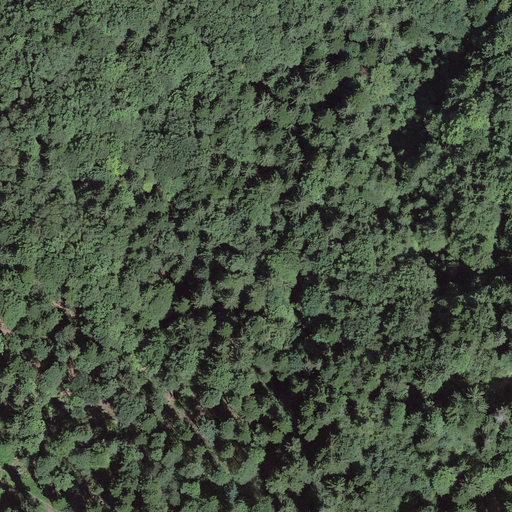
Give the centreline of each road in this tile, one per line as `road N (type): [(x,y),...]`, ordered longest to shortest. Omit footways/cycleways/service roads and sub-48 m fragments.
road 1 (track): [(0,377),(89,444),(237,420),(401,465),(459,511)]
road 2 (track): [(0,273),(56,291),(77,321),(90,398),(107,437)]
road 3 (track): [(511,16),(467,35),(424,23),(402,0)]
